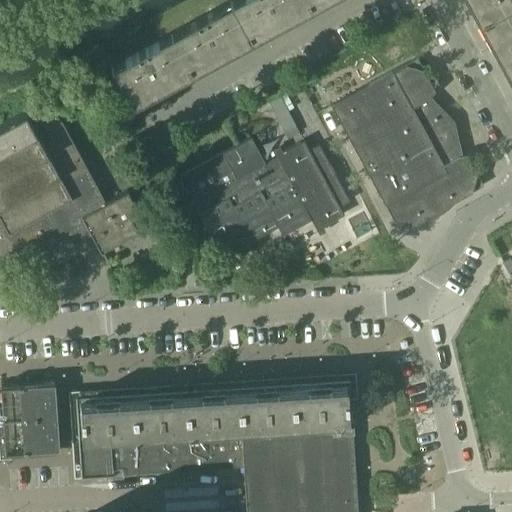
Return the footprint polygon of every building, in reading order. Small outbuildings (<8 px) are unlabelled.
[(307,0),(230,0),(229,1),(250,38),(310,5),(307,0)] [(511,3),(511,0),(467,0),(479,21),(498,11),(511,3)] [(229,1),(172,32),(192,70),(250,38),(229,1)] [(511,3),(498,11),(479,21),(485,32),(485,33),(511,80),(511,79),(511,3)] [(172,32),(111,65),(131,103),(192,70),(172,32)] [(448,203),(482,184),(466,154),(458,156),(455,151),(457,150),(454,137),(441,112),(432,103),(430,104),(426,98),(434,90),(416,57),(331,104),(399,230),(426,215),(429,221),(448,203)] [(279,96),(268,102),(283,131),(295,125),(279,96)] [(127,189),(105,201),(53,105),(29,118),(25,111),(0,123),(0,271),(86,225),(100,251),(138,230),(131,218),(140,213),(127,189)] [(349,200),(318,143),(308,149),(303,139),(281,151),(279,147),(274,150),(277,155),(264,162),(250,136),(179,175),(217,247),(245,232),(250,240),(277,225),(282,234),(311,218),(319,232),(324,229),(322,225),(344,213),(339,205),(349,200)] [(511,263),(509,257),(502,261),(507,272),(511,269),(511,263)] [(352,427),(350,397),(349,379),(327,380),(327,385),(309,386),(308,382),(275,384),(275,388),(256,389),(255,385),(221,387),(221,392),(202,393),(202,389),(168,391),(169,395),(149,396),(149,392),(116,394),(116,399),(97,400),(96,395),(75,396),(78,445),(80,467),(80,476),(243,465),(314,461),(315,477),(355,474),(352,427)] [(19,384),(1,386),(5,451),(23,450),(58,448),(54,382),(19,384)] [(317,511),(316,495),(315,477),(314,461),(243,465),(245,511),(317,511)] [(357,511),(356,503),(355,474),(315,477),(316,495),(317,511),(357,511)]
